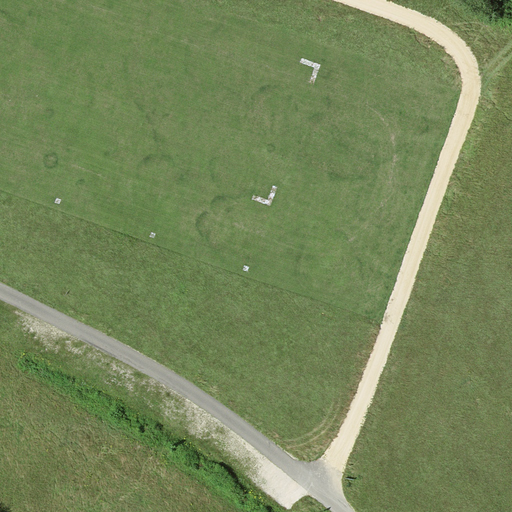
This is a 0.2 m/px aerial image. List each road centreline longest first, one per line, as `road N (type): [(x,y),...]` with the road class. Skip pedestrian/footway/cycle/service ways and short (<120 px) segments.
road 1 (track): [(328,493),(468,100),(466,68),(446,38),(357,0)]
road 2 (unclassified): [(348,511),(245,428),(150,366),(0,288)]
